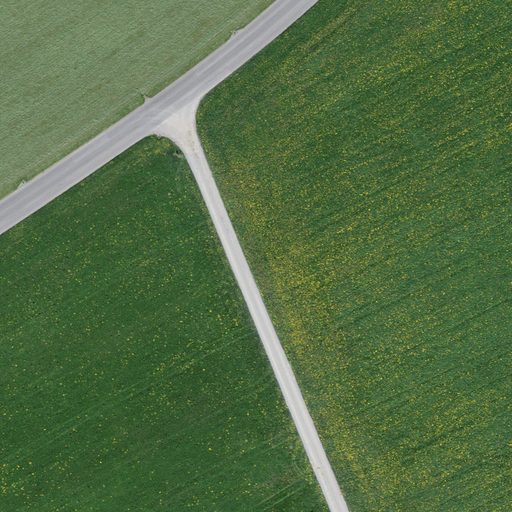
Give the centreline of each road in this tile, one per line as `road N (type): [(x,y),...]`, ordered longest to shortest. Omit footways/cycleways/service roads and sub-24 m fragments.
road 1 (track): [(166,100),(345,511)]
road 2 (tertiary): [(290,0),(166,100),(0,216)]
